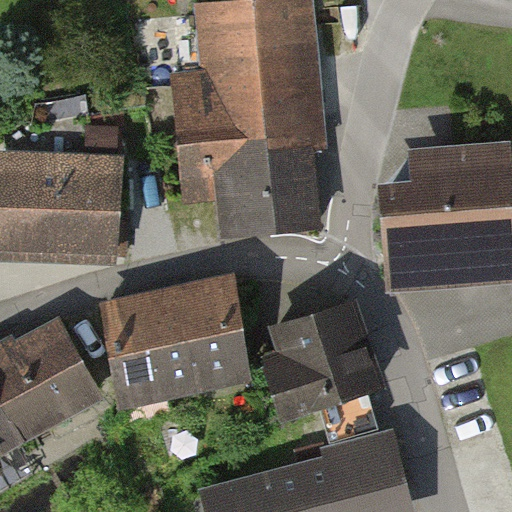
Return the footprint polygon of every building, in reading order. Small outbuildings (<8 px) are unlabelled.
[(205,71),(172,74),(187,208),(228,203),(232,235),(328,224),(320,154),(334,152),(317,0),(313,0),(199,13),(205,71)] [(423,184),(389,187),(397,288),(511,279),(511,146),(421,154),(423,184)] [(132,160),(0,154),(0,256),(128,262),(132,160)] [(235,275),(114,299),(133,398),(254,374),(235,275)] [(364,300),(278,329),(288,359),(272,364),(293,426),(395,391),(364,300)] [(52,307),(0,335),(0,451),(101,395),(52,307)] [(424,511),(402,437),(257,473),(214,510),(214,511),(424,511)]
